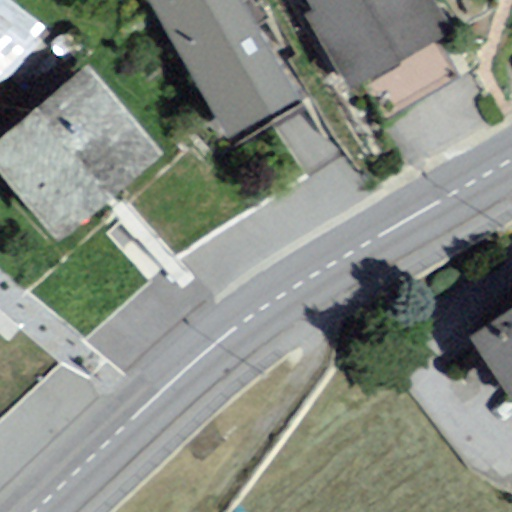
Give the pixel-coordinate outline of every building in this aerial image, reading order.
[(0,0),(0,58),(11,65),(48,9),(33,0),(0,0)] [(255,0),(173,0),(158,11),(252,148),(323,100),(255,0)] [(455,0),(316,0),(373,98),(477,38),(455,0)] [(92,67),(0,157),(0,162),(87,250),(181,157),(92,67)] [(0,304),(0,321),(9,312),(0,304)] [(511,325),(487,341),(511,381),(511,325)]
